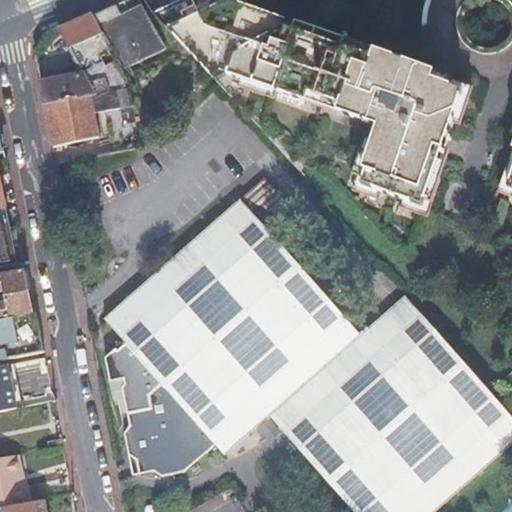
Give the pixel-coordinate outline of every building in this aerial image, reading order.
[(363,171),(361,173),(366,175),(361,189),(375,193),(376,194),(408,205),(422,210),(433,179),(442,154),(453,124),(463,94),(454,91),(433,83),(436,77),(423,71),(395,62),(395,60),(374,53),(371,61),(315,41),(316,38),(318,33),(297,25),(296,26),(264,14),(243,7),(231,2),(229,0),(176,0),(175,1),(151,12),(165,26),(169,31),(217,82),(228,76),(238,80),(277,93),(308,105),(311,96),(317,98),(342,107),(338,116),(378,129),(375,135),(363,171)] [(496,0),(425,0),(424,2),(417,37),(419,57),(423,71),(473,90),(496,0)] [(96,38),(101,35),(91,16),(77,22),(58,31),(77,65),(95,58),(91,45),(98,41),(96,38)] [(318,32),(318,33),(316,38),(315,41),(371,61),(374,53),(375,51),(318,32)] [(44,106),(90,96),(95,95),(83,74),(39,84),(44,106)] [(463,86),(455,83),(436,77),(433,83),(454,91),(463,94),(453,124),(460,127),(473,90),(463,86)] [(50,136),(52,149),(98,138),(90,96),(44,106),(50,136)] [(324,110),(338,116),(342,107),(317,98),(311,96),(308,105),(324,110)] [(511,198),(511,190),(507,189),(511,174),(511,149),(497,193),(508,197),(511,198)] [(359,172),(352,193),(366,198),(374,201),(376,194),(375,193),(361,189),(366,175),(359,172)] [(253,205),(270,225),(272,223),(292,206),(278,191),(266,177),(249,192),(245,196),(253,205)] [(428,220),(441,182),(433,179),(422,210),(408,205),(405,212),(428,220)] [(108,317),(125,337),(227,451),(268,416),(299,451),(333,490),(351,511),(433,511),(480,472),(511,444),(511,419),(494,398),(478,379),(477,379),(461,360),(406,296),(392,309),(360,335),(345,318),(283,246),(266,226),(249,207),(241,198),(207,228),(197,237),(106,316),(105,317),(106,318),(108,317)] [(0,270),(16,267),(5,211),(0,211),(0,270)] [(22,272),(0,276),(0,291),(2,291),(4,303),(0,304),(0,322),(31,316),(22,272)] [(0,363),(43,355),(35,315),(31,316),(0,322),(0,363)] [(108,317),(106,318),(123,338),(125,337),(108,317)] [(125,337),(123,338),(126,342),(117,349),(115,347),(103,357),(112,399),(122,398),(128,426),(122,433),(126,454),(134,460),(137,474),(152,471),(159,476),(182,471),(214,444),(223,454),(227,451),(125,337)] [(0,413),(18,410),(18,408),(40,404),(33,365),(11,370),(16,398),(0,401),(0,413)] [(17,457),(0,460),(0,509),(26,504),(23,488),(21,488),(19,477),(21,477),(17,457)] [(152,471),(137,474),(139,480),(159,476),(152,471)]
